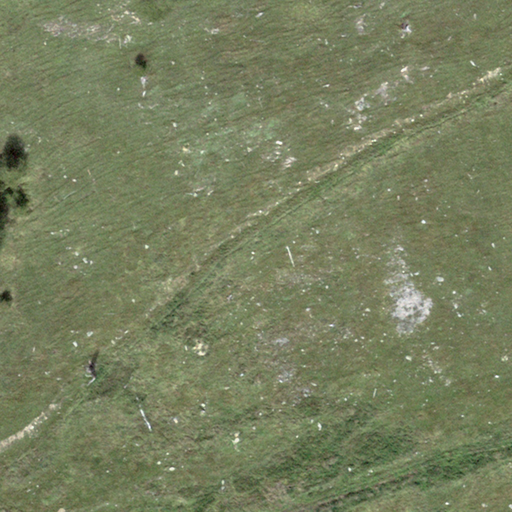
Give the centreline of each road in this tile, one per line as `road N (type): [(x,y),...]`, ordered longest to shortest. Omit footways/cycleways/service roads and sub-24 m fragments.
road 1 (track): [(0,467),(135,352),(511,62)]
road 2 (track): [(511,463),(296,511),(52,511),(0,492)]
